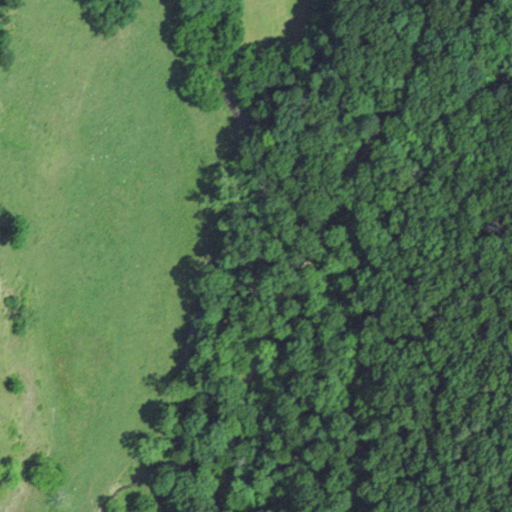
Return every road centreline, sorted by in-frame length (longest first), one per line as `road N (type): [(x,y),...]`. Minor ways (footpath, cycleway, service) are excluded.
road 1 (track): [(224,511),(246,390),(412,75),(440,0)]
road 2 (track): [(191,477),(320,0)]
road 3 (track): [(361,511),(360,364)]
